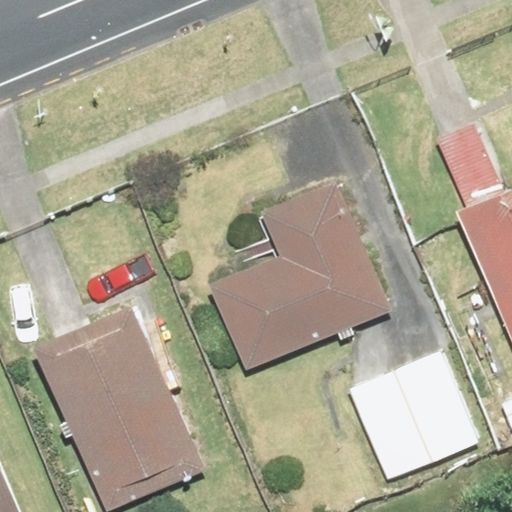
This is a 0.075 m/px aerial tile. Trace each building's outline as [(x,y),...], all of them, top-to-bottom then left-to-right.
[(278,251),(210,279),(248,370),(395,310),(340,178),(261,211),(278,251)] [(511,186),(460,208),(511,333),(511,186)] [(140,301),(37,344),(107,511),(210,469),(140,301)] [(491,437),(454,350),(357,392),(395,479),(491,437)] [(0,511),(23,511),(0,451),(0,511)]
